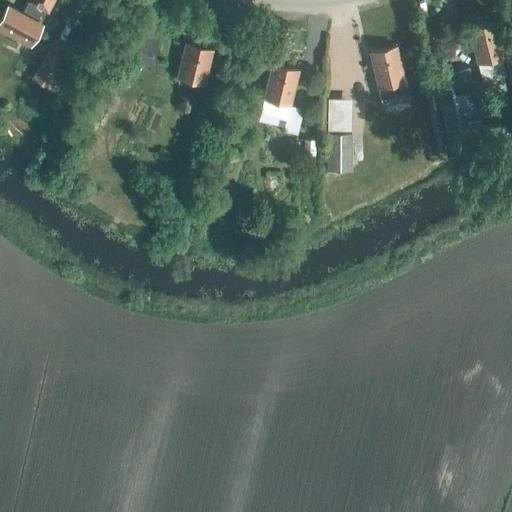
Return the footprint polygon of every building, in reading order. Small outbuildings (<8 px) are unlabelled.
[(26,0),(26,1),(27,2),(22,12),(8,5),(0,19),(0,30),(28,45),(45,11),(47,12),(53,0),(26,0)] [(484,92),(505,87),(502,76),(506,75),(501,56),(503,56),(495,21),(468,28),(484,92)] [(152,65),(161,32),(142,27),(133,59),(152,65)] [(203,83),(212,48),(185,42),(177,76),(203,83)] [(382,104),(409,98),(396,45),(369,52),(382,104)] [(63,97),(80,68),(48,49),(31,78),(63,97)] [(289,104),(298,69),(271,63),(263,97),(267,98),(266,100),(263,99),(258,119),(281,125),(280,126),(284,127),(283,130),(296,133),(303,107),(289,104)] [(476,83),(472,84),(468,66),(429,74),(430,77),(423,78),(427,95),(429,95),(432,109),(441,107),(447,138),(484,131),(477,98),(479,98),(476,83)] [(188,112),(193,96),(181,94),(177,109),(188,112)] [(353,170),(352,132),(326,133),(327,149),(322,149),(322,161),(327,161),(327,170),(353,170)]
